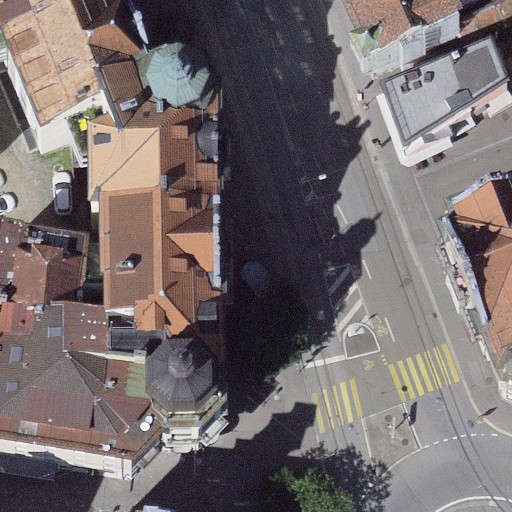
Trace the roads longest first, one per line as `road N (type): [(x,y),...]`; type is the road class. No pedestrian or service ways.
road 1 (secondary): [(334,257),(321,343),(331,410),(363,511)]
road 2 (secondary): [(480,464),(398,315),(334,257)]
road 3 (secondary): [(247,0),(327,236)]
road 4 (residential): [(511,174),(327,236)]
